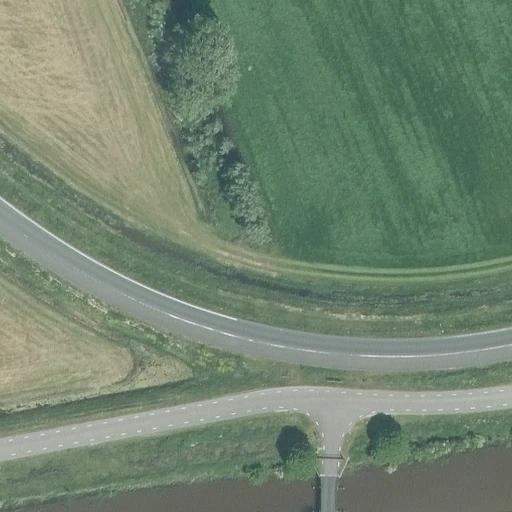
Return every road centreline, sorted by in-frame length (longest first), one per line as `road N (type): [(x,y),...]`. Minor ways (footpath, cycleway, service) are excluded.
road 1 (motorway): [(0,210),(117,284),(215,323),(335,347),(511,337)]
road 2 (unclassified): [(334,401),(281,399),(0,451)]
road 3 (unclassified): [(511,397),(334,401)]
